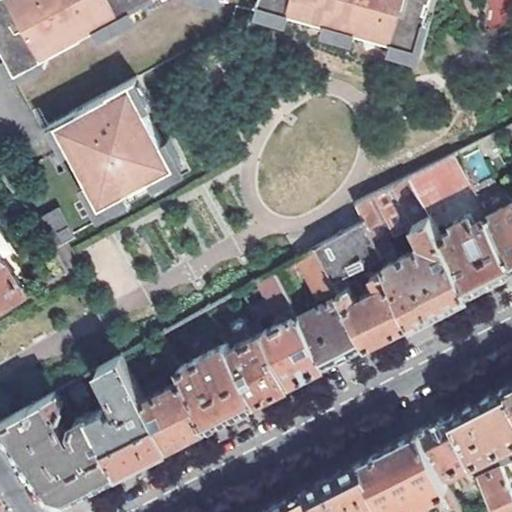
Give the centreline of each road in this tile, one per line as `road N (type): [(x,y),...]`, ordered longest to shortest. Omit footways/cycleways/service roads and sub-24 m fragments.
road 1 (secondary): [(511,321),(142,511)]
road 2 (unknown): [(239,0),(70,81)]
